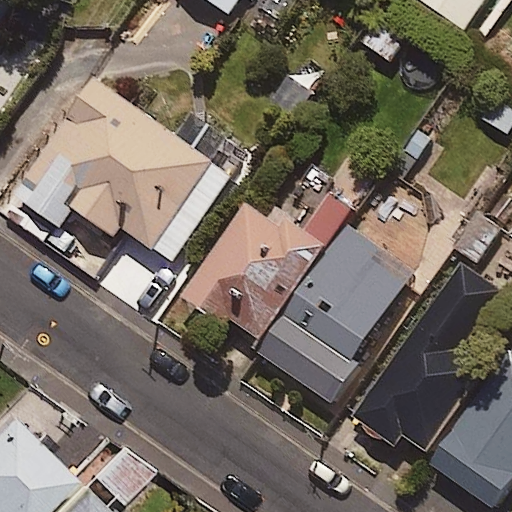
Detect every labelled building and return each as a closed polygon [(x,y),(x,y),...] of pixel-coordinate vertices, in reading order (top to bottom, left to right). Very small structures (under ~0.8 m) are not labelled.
[(242,0),(209,0),(232,16),(242,0)] [(289,0),(260,0),(252,11),(271,25),(289,0)] [(488,0),(421,0),(467,31),(488,0)] [(383,13),(361,39),(394,66),(416,40),(383,13)] [(0,38),(10,25),(0,18),(0,38)] [(216,167),(98,83),(17,198),(62,230),(76,211),(117,239),(124,229),(156,252),(216,167)] [(511,105),(496,94),(480,118),(511,139),(511,137),(511,105)] [(334,194),(307,231),(277,210),(273,215),(255,203),(190,295),(261,345),(357,210),(334,194)] [(416,276),(353,232),(264,356),(333,405),(361,366),(355,362),(416,276)] [(489,370),(472,358),(511,300),(511,296),(464,263),(355,420),(398,450),(406,438),(430,455),(489,370)] [(511,489),(511,367),(490,398),(485,394),(435,466),(498,510),(511,489)] [(0,511),(33,511),(69,474),(6,415),(0,421),(0,511)] [(148,468),(120,442),(91,474),(119,499),(148,468)] [(111,511),(83,485),(56,511),(111,511)]
